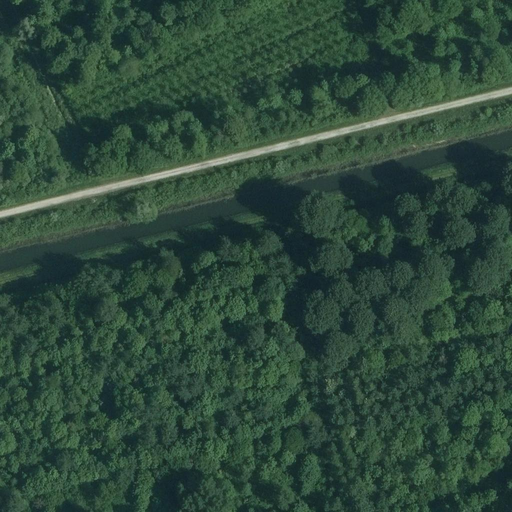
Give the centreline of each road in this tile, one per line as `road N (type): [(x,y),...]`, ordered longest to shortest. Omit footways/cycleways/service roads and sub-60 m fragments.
road 1 (track): [(0,216),(511,90)]
road 2 (track): [(511,158),(0,282)]
road 3 (track): [(387,121),(357,0)]
